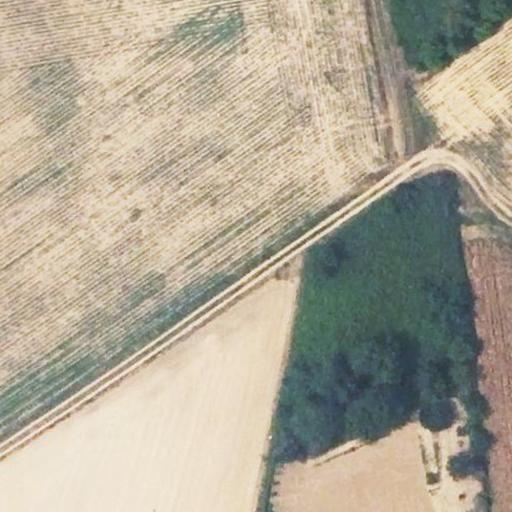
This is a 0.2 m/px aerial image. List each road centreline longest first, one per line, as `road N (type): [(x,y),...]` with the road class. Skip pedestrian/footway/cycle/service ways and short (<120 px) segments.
road 1 (track): [(511,219),(459,164),(439,156),(0,447)]
road 2 (track): [(380,0),(408,170)]
